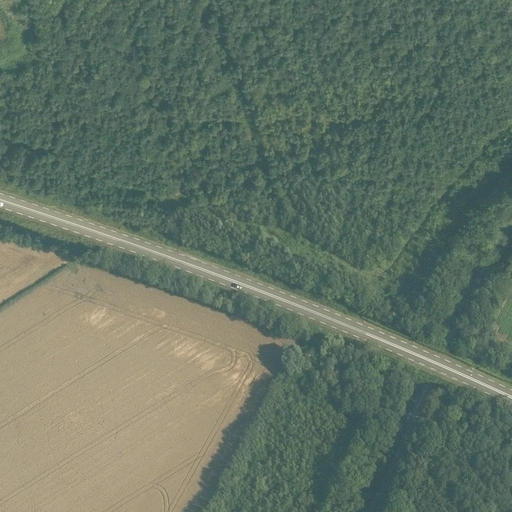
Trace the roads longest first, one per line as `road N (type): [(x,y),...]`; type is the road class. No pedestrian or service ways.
road 1 (primary): [(511,397),(266,289),(0,195)]
road 2 (unclassified): [(372,511),(450,345)]
road 3 (residential): [(450,345),(511,236)]
